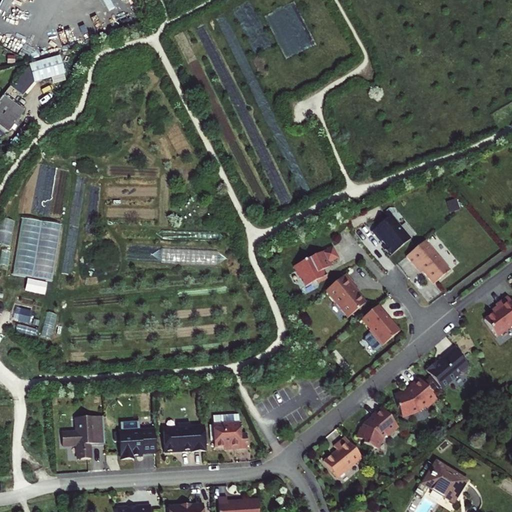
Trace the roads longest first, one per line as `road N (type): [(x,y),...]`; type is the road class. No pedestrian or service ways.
road 1 (residential): [(0,498),(67,485),(244,474),(283,459)]
road 2 (residential): [(283,459),(433,331),(386,277)]
